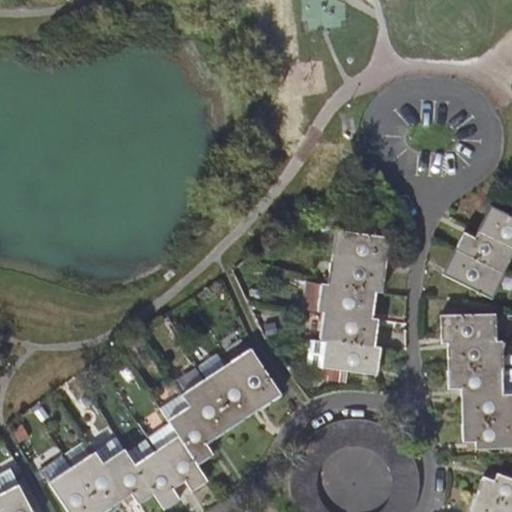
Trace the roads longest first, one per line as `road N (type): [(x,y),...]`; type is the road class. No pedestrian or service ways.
road 1 (residential): [(424,182),(452,176),(475,142),(469,114),(448,94),(406,96),(387,117),(389,159),(410,178)]
road 2 (residential): [(413,399),(340,397),(306,409),(280,434),(249,488),(217,511)]
road 3 (residential): [(413,399),(406,312),(424,182)]
